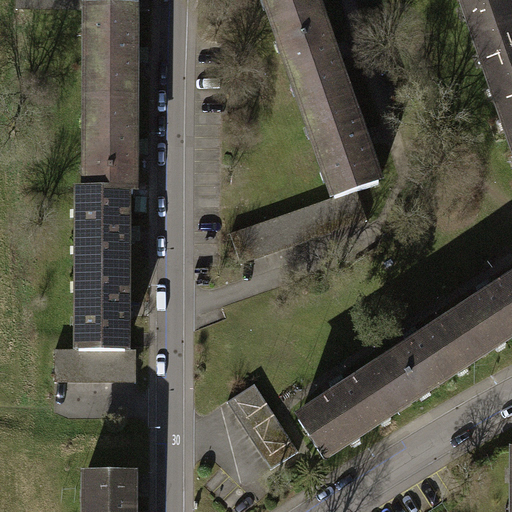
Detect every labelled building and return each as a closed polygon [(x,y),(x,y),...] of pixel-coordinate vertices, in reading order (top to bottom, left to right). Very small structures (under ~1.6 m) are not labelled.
[(86,11),(131,11),(147,11),(146,0),(14,0),(14,11),(86,11)] [(316,14),(311,0),(260,0),(270,29),(316,14)] [(511,20),(511,10),(508,0),(457,0),(470,35),(511,20)] [(131,11),(86,11),(86,102),(130,102),(131,11)] [(346,98),(316,14),(270,29),(301,113),(346,98)] [(511,107),(511,20),(470,35),(497,112),(511,107)] [(376,184),(346,98),(301,113),(331,200),(354,192),(376,184)] [(130,102),(86,102),(85,194),(121,194),(130,194),(130,102)] [(511,107),(497,112),(511,157),(511,107)] [(364,222),(354,192),(331,200),(226,236),(236,266),(364,222)] [(85,194),(77,194),(77,280),(121,280),(121,194),(85,194)] [(121,280),(77,280),(77,350),(121,351),(121,280)] [(475,357),(511,334),(511,280),(451,318),(475,357)] [(401,406),(475,357),(451,318),(376,367),(401,406)] [(121,351),(77,350),(51,351),(52,384),(130,383),(132,350),(121,351)] [(320,458),(401,406),(376,367),(295,420),(320,458)] [(294,453),(250,387),(222,406),(237,428),(266,471),(294,453)] [(126,511),(127,473),(82,473),(81,511),(126,511)]
